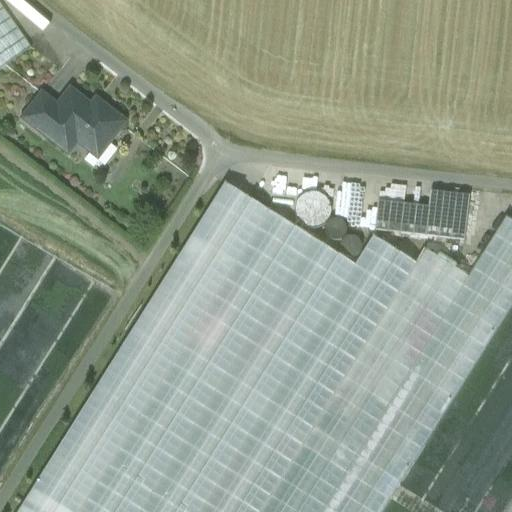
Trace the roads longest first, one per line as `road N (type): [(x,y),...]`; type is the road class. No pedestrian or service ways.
road 1 (track): [(511,195),(227,152),(32,0)]
road 2 (track): [(227,152),(0,508)]
